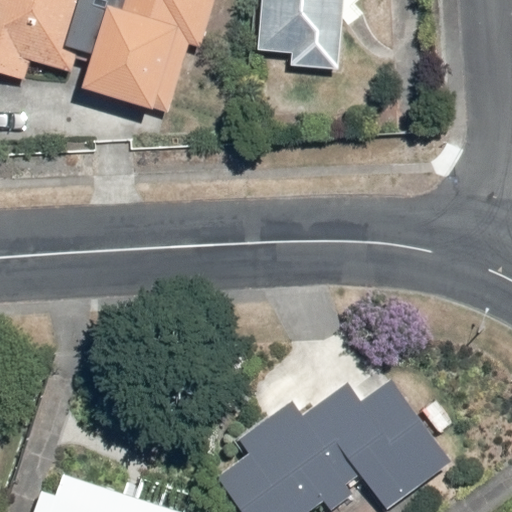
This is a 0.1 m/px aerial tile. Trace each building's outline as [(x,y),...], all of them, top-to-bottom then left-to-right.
[(80,71),(84,53),(104,60),(97,86),(178,108),(196,43),(213,48),(225,0),(0,0),(0,67),(34,76),(38,61),(80,71)] [(264,0),(261,48),(299,51),(298,64),(348,69),(353,0),(264,0)] [(258,446),(225,473),(252,511),(309,511),(329,498),(338,511),(345,511),(378,489),(390,506),(463,454),(402,369),(374,388),(361,370),(311,406),(307,400),(252,438),(258,446)] [(64,492),(46,487),(38,511),(195,511),(196,511),(69,475),(64,492)] [(0,501),(11,494),(0,478),(0,501)]
